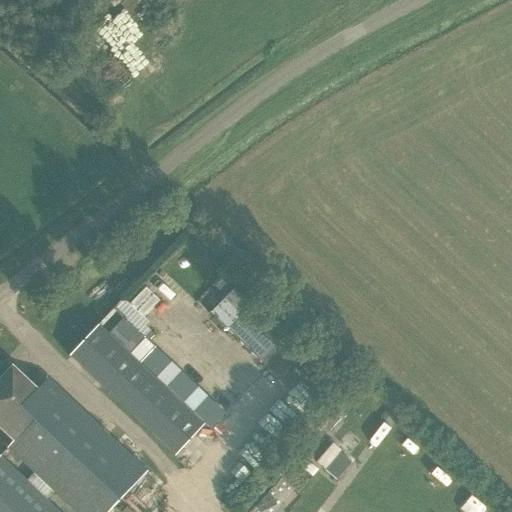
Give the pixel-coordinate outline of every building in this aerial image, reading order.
[(143,261),(121,285),(190,348),(207,330),(194,319),(200,313),(143,261)] [(301,358),(232,291),(209,314),(279,381),(301,358)] [(103,336),(77,363),(104,389),(115,399),(182,462),(208,435),(141,371),(130,362),(103,336)] [(151,511),(144,505),(165,483),(137,456),(133,461),(48,380),(37,392),(12,369),(0,381),(0,428),(14,442),(8,448),(35,474),(27,483),(0,457),(0,511),(151,511)] [(117,425),(108,435),(125,450),(134,441),(117,425)] [(414,470),(421,461),(402,447),(396,457),(414,470)] [(225,511),(269,470),(253,452),(209,493),(225,511)] [(327,457),(319,474),(333,480),(340,463),(327,457)] [(242,511),(260,511),(279,492),(269,483),(242,511)]
